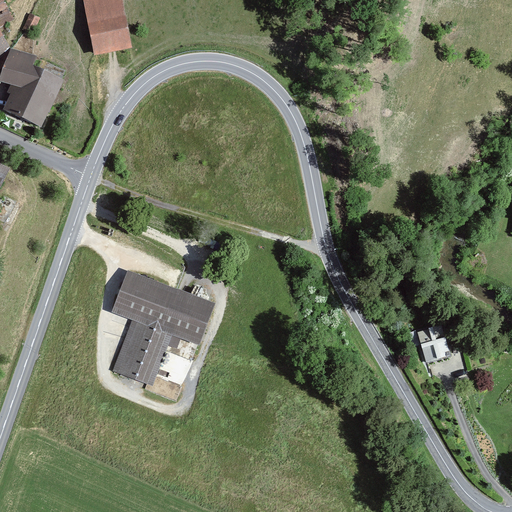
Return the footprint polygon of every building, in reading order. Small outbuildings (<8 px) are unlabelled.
[(0,0),(0,62),(1,61),(3,55),(7,47),(0,36),(0,25),(10,20),(0,4),(0,0)] [(124,0),(84,0),(95,53),(134,45),(124,0)] [(31,13),(27,24),(36,28),(40,17),(31,13)] [(29,56),(7,47),(3,55),(1,61),(0,62),(0,84),(7,88),(0,105),(0,110),(38,126),(56,81),(25,68),(29,56)] [(132,320),(114,369),(155,384),(173,336),(196,344),(212,301),(123,269),(108,312),(132,320)] [(416,331),(426,362),(446,355),(436,324),(416,331)]
